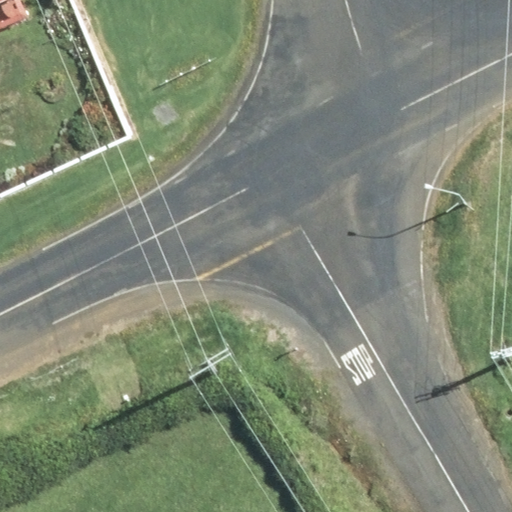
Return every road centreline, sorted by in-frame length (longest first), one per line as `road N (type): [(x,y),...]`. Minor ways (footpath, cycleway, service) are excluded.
road 1 (unclassified): [(485,511),(271,176)]
road 2 (unclassified): [(271,176),(0,311)]
road 3 (unclassified): [(391,113),(271,176)]
road 4 (unclassified): [(511,53),(391,113)]
road 5 (unclassified): [(391,113),(346,0)]
